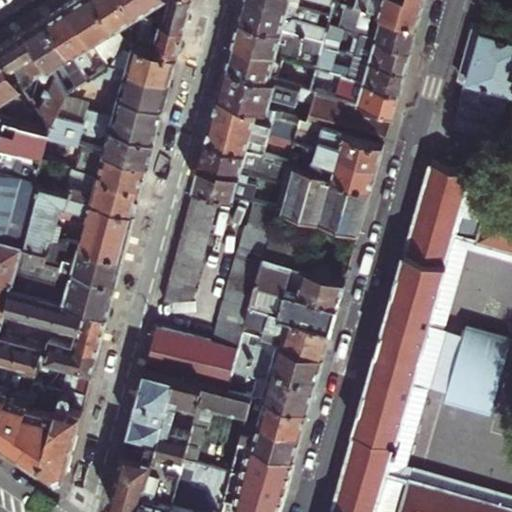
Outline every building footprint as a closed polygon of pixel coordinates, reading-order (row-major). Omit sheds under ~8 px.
[(84,45),(97,36),(72,0),(69,0),(64,3),(50,12),(94,79),(100,73),(91,59),(96,56),(90,48),(86,48),(84,45)] [(119,21),(105,0),(72,0),(97,36),(113,59),(123,43),(128,35),(119,21)] [(105,0),(119,21),(126,17),(134,27),(131,36),(137,37),(141,25),(143,17),(145,11),(141,7),(136,0),(105,0)] [(171,0),(168,11),(164,10),(162,16),(164,16),(189,23),(194,5),(195,0),(171,0)] [(244,0),(240,14),(324,38),(328,25),(296,16),(293,17),(292,18),(291,19),(286,18),(290,3),(291,1),(288,0),(244,0)] [(419,20),(356,3),(349,1),(346,0),(340,0),(334,22),(345,25),(357,29),(413,45),(417,30),(419,20)] [(357,0),(356,3),(419,20),(424,3),(425,0),(357,0)] [(145,11),(143,17),(150,19),(152,13),(145,11)] [(41,18),(28,26),(59,74),(71,66),(73,68),(72,71),(84,89),(94,79),(50,12),(41,18)] [(237,26),(234,41),(255,47),(256,43),(278,49),(281,35),(286,36),(286,38),(287,40),(289,41),(321,50),(323,43),(324,38),(240,14),(237,26)] [(141,25),(137,37),(182,50),(187,33),(189,23),(164,16),(160,30),(141,25)] [(339,47),(345,25),(334,22),(329,21),(328,25),(324,38),(323,43),(336,46),(339,47)] [(59,74),(28,26),(15,35),(1,44),(26,82),(34,94),(35,92),(54,121),(66,108),(75,99),(59,74)] [(476,53),(483,29),(474,26),(467,51),(476,53)] [(353,33),(349,50),(407,66),(411,51),(413,45),(357,29),(355,32),(353,33)] [(460,108),(456,122),(501,135),(511,97),(511,37),(509,36),(510,34),(501,32),(500,34),(483,29),(476,53),(467,51),(461,71),(470,74),(469,78),(466,89),(460,108)] [(130,64),(175,76),(180,59),(182,50),(137,37),(131,36),(128,35),(123,43),(134,47),(130,64)] [(231,51),(228,63),(311,86),(314,73),(283,64),(281,64),(279,66),(278,67),(273,66),(277,51),(278,49),(256,43),(255,47),(234,41),(231,51)] [(336,46),(323,43),(321,50),(317,62),(317,64),(330,68),(336,46)] [(26,82),(1,44),(0,44),(0,91),(14,112),(26,115),(14,97),(10,96),(8,93),(26,82)] [(354,58),(349,74),(400,88),(404,76),(407,66),(349,50),(347,56),(354,58)] [(123,89),(169,102),(173,85),(175,76),(130,64),(113,59),(102,71),(120,76),(121,71),(127,73),(123,89)] [(224,77),(220,91),(270,105),(275,87),(280,93),(299,99),(299,97),(307,99),(311,86),(228,63),(224,77)] [(311,86),(327,91),(332,73),(340,76),(341,71),(330,68),(317,64),(314,73),(311,86)] [(400,88),(349,74),(345,72),(344,77),(351,78),(354,83),(359,85),(355,98),(394,109),(399,94),(400,88)] [(309,116),(327,121),(386,138),(394,109),(355,98),(327,91),(311,86),(307,99),(313,100),(309,116)] [(90,114),(160,133),(166,112),(169,102),(123,89),(117,112),(113,111),(111,108),(97,104),(95,111),(90,110),(91,105),(88,96),(80,94),(75,99),(66,108),(90,114)] [(217,102),(214,115),(296,137),(299,128),(274,120),(278,108),(270,105),(220,91),(217,102)] [(14,112),(0,108),(0,123),(4,125),(1,138),(7,139),(20,143),(46,149),(50,132),(53,122),(26,115),(14,112)] [(158,143),(160,133),(90,114),(87,124),(92,125),(90,130),(103,133),(107,131),(112,133),(108,147),(154,159),(158,143)] [(296,137),(214,115),(211,124),(208,137),(265,153),(268,140),(293,147),(296,137)] [(299,128),(296,137),(380,161),(383,148),(386,138),(327,121),(324,133),(299,126),(299,128)] [(44,156),(60,160),(67,136),(50,132),(46,149),(44,156)] [(205,149),(202,161),(221,166),(222,162),(242,168),(244,162),(286,174),(290,159),(265,153),(208,137),(205,149)] [(306,152),(303,163),(373,183),(376,174),(380,161),(296,137),(293,147),(293,148),(306,152)] [(76,164),(147,182),(151,167),(154,159),(108,147),(82,140),(76,164)] [(46,149),(20,143),(13,169),(38,176),(44,156),(46,149)] [(353,439),(332,511),(402,511),(511,511),(511,498),(406,468),(409,458),(434,368),(468,378),(477,345),(444,335),(428,331),(458,230),(511,245),(511,201),(492,196),(498,175),(444,160),(433,157),(380,346),(353,439)] [(199,172),(196,182),(223,189),(257,199),(268,202),(271,191),(256,187),(257,183),(239,178),(242,169),(242,168),(222,162),(221,166),(202,161),(199,172)] [(373,183),(303,163),(295,161),(282,206),(361,228),(367,204),(373,183)] [(99,181),(96,195),(141,207),(145,191),(147,182),(76,164),(74,173),(79,174),(78,179),(91,183),(95,180),(99,181)] [(38,176),(13,169),(0,166),(0,232),(31,241),(28,251),(51,257),(57,233),(75,238),(60,223),(62,217),(87,224),(83,240),(129,253),(130,247),(135,228),(141,207),(96,195),(37,180),(38,176)] [(196,182),(192,198),(219,205),(223,189),(196,182)] [(271,191),(268,202),(277,205),(280,193),(271,191)] [(219,205),(192,198),(189,211),(215,218),(219,205)] [(268,202),(257,199),(253,211),(279,218),(282,206),(277,205),(268,202)] [(189,211),(185,225),(212,232),(215,218),(189,211)] [(253,211),(250,222),(272,228),(276,229),(279,218),(253,211)] [(212,232),(185,225),(182,238),(208,245),(212,232)] [(308,238),(276,229),(272,228),(265,253),(301,263),(308,238)] [(511,256),(511,245),(458,230),(428,331),(444,335),(470,245),(511,256)] [(0,354),(1,350),(7,330),(13,306),(19,286),(28,251),(31,241),(0,232),(0,354)] [(129,253),(83,240),(75,238),(57,233),(51,257),(123,276),(129,253)] [(182,238),(178,252),(204,258),(208,245),(182,238)] [(262,266),(265,253),(241,246),(237,259),(262,266)] [(123,276),(51,257),(28,251),(19,286),(41,291),(64,298),(88,304),(113,311),(118,292),(123,276)] [(178,252),(174,265),(201,272),(204,258),(178,252)] [(301,263),(265,253),(262,266),(258,279),(254,291),(252,301),(257,303),(272,307),(333,324),(344,286),(347,276),(301,263)] [(258,279),(262,266),(237,259),(234,272),(258,279)] [(201,272),(174,265),(171,280),(189,284),(189,282),(198,284),(201,272)] [(254,291),(258,279),(234,272),(231,285),(254,291)] [(185,296),(189,284),(171,280),(168,291),(185,296)] [(252,301),(254,291),(231,285),(227,298),(251,304),(252,301)] [(19,286),(13,306),(24,309),(35,312),(41,291),(19,286)] [(64,298),(41,291),(35,312),(49,316),(59,319),(64,298)] [(88,304),(64,298),(59,319),(70,322),(75,324),(74,330),(81,332),(88,304)] [(223,311),(247,318),(250,308),(251,304),(227,298),(223,311)] [(250,308),(247,318),(267,324),(272,307),(257,303),(255,309),(250,308)] [(113,311),(88,304),(81,332),(80,335),(79,340),(104,347),(105,343),(109,325),(113,311)] [(333,324),(272,307),(267,324),(281,328),(287,323),(283,338),(326,351),(330,336),(333,324)] [(244,328),(247,318),(223,311),(219,324),(243,331),(244,328)] [(154,343),(148,364),(206,381),(228,387),(229,381),(233,368),(237,353),(239,346),(215,340),(216,338),(160,322),(154,343)] [(215,340),(239,346),(241,339),(243,333),(243,331),(219,324),(216,338),(215,340)] [(20,355),(26,335),(14,332),(7,330),(1,350),(11,352),(20,355)] [(79,340),(54,333),(48,355),(74,362),(98,369),(102,355),(104,347),(79,340)] [(42,361),(48,341),(35,338),(26,335),(20,355),(31,358),(42,361)] [(239,346),(237,353),(319,376),(323,362),(326,351),(283,338),(280,338),(275,354),(270,347),(241,339),(239,346)] [(7,367),(0,364),(0,429),(20,355),(11,352),(7,367)] [(270,375),(265,392),(311,405),(315,388),(319,376),(237,353),(233,368),(259,375),(270,375)] [(31,358),(20,355),(0,429),(0,435),(4,437),(20,448),(34,392),(24,390),(31,358)] [(68,385),(45,465),(60,474),(63,473),(71,470),(98,369),(74,362),(71,373),(82,376),(79,388),(68,385)] [(71,373),(41,364),(38,376),(55,381),(68,384),(71,373)] [(144,380),(139,401),(168,409),(171,401),(172,396),(181,398),(200,403),(200,402),(206,381),(148,364),(144,380)] [(33,456),(45,465),(68,385),(68,384),(55,381),(48,404),(39,402),(43,388),(36,386),(34,392),(20,448),(33,456)] [(206,381),(200,402),(225,409),(230,387),(228,387),(206,381)] [(230,387),(225,409),(249,416),(255,394),(233,388),(230,387)] [(266,399),(262,416),(304,428),(308,414),(311,405),(265,392),(262,392),(261,398),(266,399)] [(134,418),(132,427),(141,429),(151,432),(161,435),(158,445),(186,453),(192,431),(173,426),(164,423),(166,418),(168,409),(139,401),(134,418)] [(260,422),(255,441),(297,453),(301,438),(304,428),(262,416),(257,415),(256,421),(260,422)] [(192,431),(186,453),(170,511),(220,511),(209,509),(214,491),(188,484),(189,479),(203,483),(211,453),(237,460),(243,437),(244,436),(219,429),(195,423),(192,431)] [(141,429),(138,441),(137,446),(156,452),(157,448),(152,443),(154,438),(150,437),(151,432),(141,429)] [(161,435),(151,432),(150,437),(154,438),(152,443),(157,448),(158,445),(161,435)] [(237,460),(228,493),(281,508),(297,453),(255,441),(243,437),(237,460)] [(140,511),(147,486),(154,458),(156,452),(137,446),(138,441),(129,439),(113,500),(111,500),(116,511),(117,511),(118,511),(140,511)] [(156,452),(154,458),(172,463),(164,490),(147,486),(140,511),(170,511),(186,453),(158,445),(157,448),(156,452)] [(406,468),(511,498),(511,487),(409,458),(406,468)] [(223,511),(280,511),(281,508),(228,493),(223,511)]
